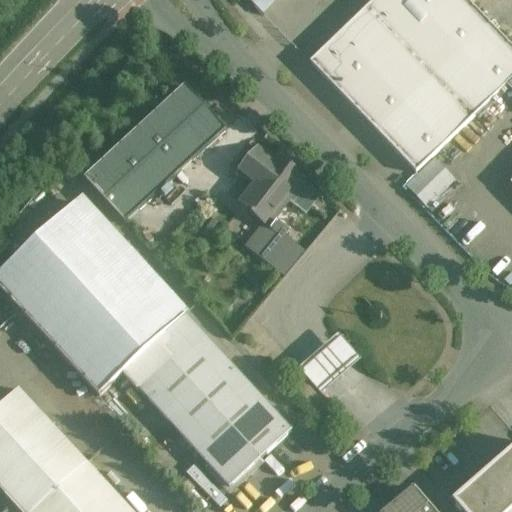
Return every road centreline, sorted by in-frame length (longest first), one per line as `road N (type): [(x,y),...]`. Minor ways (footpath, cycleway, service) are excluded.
road 1 (residential): [(167,0),(256,80),(505,347)]
road 2 (residential): [(505,347),(313,511)]
road 3 (secondary): [(94,0),(0,99)]
